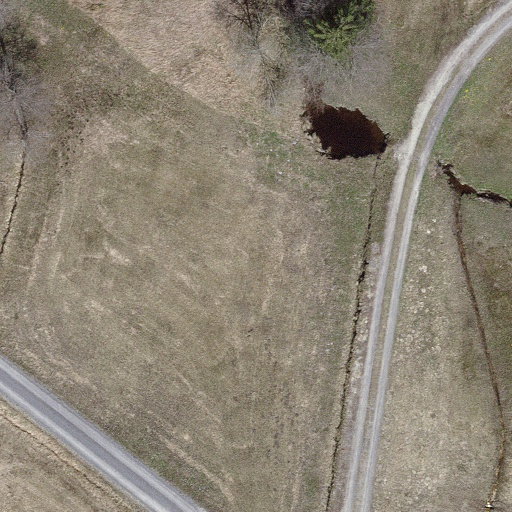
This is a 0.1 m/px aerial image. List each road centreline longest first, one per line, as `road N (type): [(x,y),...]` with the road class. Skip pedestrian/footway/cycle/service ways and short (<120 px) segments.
road 1 (track): [(359,511),(404,169),(453,31),(511,0)]
road 2 (track): [(182,511),(0,352)]
